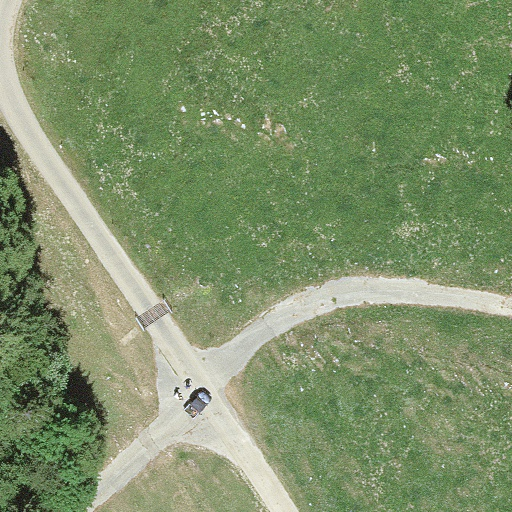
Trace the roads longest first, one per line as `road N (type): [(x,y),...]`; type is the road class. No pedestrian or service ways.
road 1 (track): [(0,59),(38,148),(283,511)]
road 2 (track): [(67,511),(266,323),(326,293),(424,288),(511,301)]
